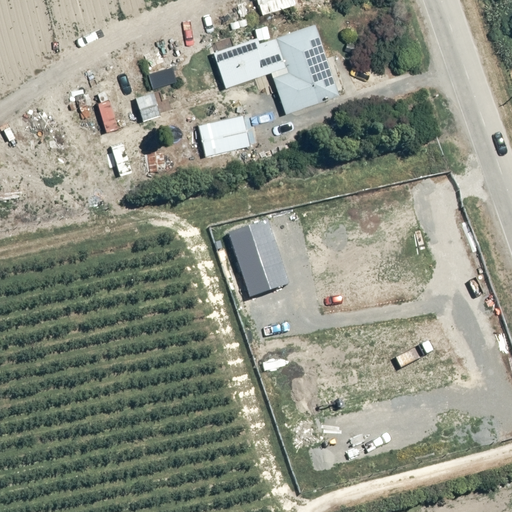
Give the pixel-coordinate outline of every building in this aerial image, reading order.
[(297,1),(296,0),(256,0),(260,12),(297,1)] [(271,70),(284,111),(345,92),(334,57),(326,60),(314,21),(270,35),(266,22),(252,26),(254,34),(234,40),(233,36),(210,44),(223,85),(271,70)] [(149,31),(134,37),(141,58),(157,53),(149,31)] [(172,61),(149,68),(155,88),(178,82),(172,61)] [(154,89),(133,95),(140,118),(160,112),(154,89)] [(252,143),(245,112),(197,123),(204,154),(252,143)] [(130,155),(136,176),(174,166),(169,145),(130,155)]
